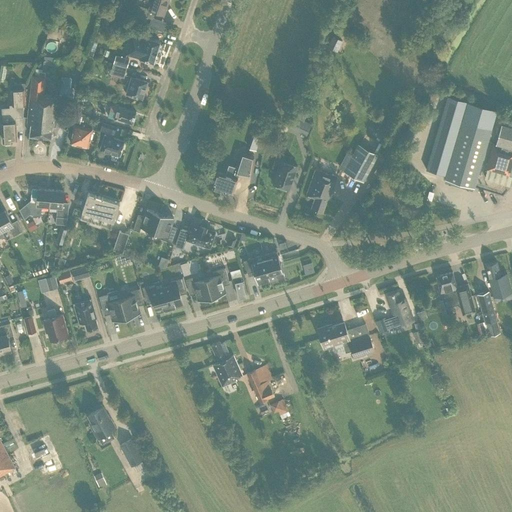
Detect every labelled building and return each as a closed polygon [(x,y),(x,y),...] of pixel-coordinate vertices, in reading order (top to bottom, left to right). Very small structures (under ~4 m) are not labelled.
[(168,0),(149,0),(152,1),(149,9),(138,5),(136,13),(153,19),(155,12),(164,15),(168,0)] [(334,35),(329,46),(338,50),(343,39),(334,35)] [(132,36),(130,42),(127,54),(141,58),(140,59),(154,63),(160,42),(147,38),(146,40),(132,36)] [(127,66),(129,59),(116,55),(114,62),(127,66)] [(124,77),(127,67),(114,63),(111,73),(124,77)] [(56,127),(59,98),(51,97),(52,95),(44,94),(46,77),(32,75),(27,124),(31,124),(30,135),(51,138),(52,127),(56,127)] [(142,98),(148,81),(131,76),(126,93),(142,98)] [(61,78),(60,97),(76,97),(76,88),(72,88),(73,78),(61,78)] [(23,104),(25,104),(24,89),(12,90),(12,105),(10,105),(10,108),(2,108),(3,123),(2,123),(3,141),(4,141),(6,143),(10,143),(12,141),(17,140),(16,122),(15,117),(23,117),(23,104)] [(446,100),(427,170),(447,175),(446,179),(475,188),(491,129),(495,114),(446,100)] [(133,123),(136,111),(126,108),(126,107),(119,105),(118,106),(111,104),(110,110),(117,112),(114,119),(124,122),(125,121),(133,123)] [(92,109),(80,105),(78,112),(90,116),(92,109)] [(493,144),(486,168),(511,175),(511,115),(504,114),(495,145),(493,144)] [(88,146),(92,128),(88,127),(91,118),(77,115),(75,120),(76,121),(76,124),(75,124),(70,142),(88,146)] [(117,126),(103,121),(100,132),(105,133),(100,149),(120,155),(125,141),(114,137),(117,126)] [(311,124),(305,121),(300,130),(307,133),(311,124)] [(358,143),(344,170),(364,181),(379,154),(358,143)] [(235,172),(231,171),(230,175),(218,171),(217,174),(212,173),(209,181),(214,183),(213,186),(214,187),(213,189),(220,191),(221,189),(222,189),(232,192),(239,174),(251,176),(254,157),(242,153),(235,172)] [(281,160),(273,183),(290,189),(298,165),(281,160)] [(329,199),(337,177),(315,169),(307,195),(315,198),(311,209),(322,213),(327,198),(329,199)] [(38,189),(33,188),(32,189),(31,200),(26,205),(30,210),(30,214),(41,215),(42,205),(50,206),(51,189),(38,188),(38,189)] [(50,206),(58,207),(58,202),(63,202),(64,191),(51,189),(50,206)] [(82,211),(83,211),(80,219),(90,222),(89,224),(100,227),(101,225),(111,228),(113,221),(114,221),(120,202),(88,192),(82,211)] [(69,203),(63,202),(58,202),(58,207),(57,216),(56,216),(56,223),(66,224),(66,217),(68,217),(69,203)] [(147,229),(154,232),(161,213),(147,208),(144,219),(138,216),(133,229),(145,233),(147,229)] [(0,213),(0,227),(2,231),(9,227),(13,236),(23,231),(17,220),(12,223),(5,210),(0,213)] [(161,213),(154,232),(162,234),(160,238),(172,243),(177,230),(170,228),(174,218),(161,213)] [(181,228),(175,246),(182,248),(184,242),(209,251),(216,232),(191,223),(189,231),(181,228)] [(122,252),(129,233),(119,230),(113,249),(122,252)] [(242,232),(240,239),(246,241),(248,234),(242,232)] [(265,259),(271,280),(279,278),(279,279),(285,277),(277,251),(271,253),(272,257),(265,259)] [(122,254),(124,263),(133,260),(132,258),(122,254)] [(256,257),(244,260),(248,273),(254,271),(258,284),(271,280),(265,259),(257,261),(256,257)] [(497,260),(485,263),(490,280),(489,280),(493,296),(511,291),(507,273),(501,275),(497,260)] [(31,267),(34,276),(48,271),(45,263),(31,267)] [(72,270),(75,280),(90,275),(87,266),(72,270)] [(207,278),(212,297),(226,293),(222,280),(228,278),(228,279),(229,279),(225,268),(213,271),(214,276),(207,278)] [(61,285),(72,281),(70,272),(58,276),(61,285)] [(453,272),(436,276),(441,292),(444,291),(449,307),(465,302),(468,313),(475,311),(468,284),(457,287),(453,272)] [(58,287),(55,275),(45,278),(49,290),(58,287)] [(195,288),(199,301),(212,297),(207,278),(194,281),(192,277),(186,279),(189,291),(189,290),(189,289),(195,288)] [(171,285),(164,288),(170,309),(183,305),(180,292),(186,290),(186,291),(183,278),(170,281),(171,285)] [(239,298),(246,297),(242,281),(235,282),(239,298)] [(170,309),(164,288),(157,290),(155,285),(150,287),(149,285),(142,287),(147,303),(147,301),(153,300),(157,313),(170,309)] [(121,298),(127,317),(140,313),(137,303),(143,301),(143,302),(144,302),(140,288),(127,292),(129,296),(121,298)] [(27,306),(23,290),(17,292),(22,307),(27,306)] [(476,294),(487,324),(490,334),(501,331),(497,320),(498,319),(489,290),(476,294)] [(398,315),(386,319),(389,329),(402,324),(404,330),(412,327),(410,322),(413,320),(408,306),(405,298),(401,299),(398,292),(388,295),(394,313),(397,312),(398,315)] [(96,318),(97,317),(91,298),(74,303),(79,322),(84,321),(87,329),(98,326),(96,318)] [(113,321),(127,317),(121,298),(108,302),(107,298),(100,300),(104,314),(104,313),(110,311),(113,321)] [(48,331),(50,340),(68,334),(62,314),(57,316),(55,308),(47,310),(49,318),(43,320),(47,332),(48,331)] [(24,318),(28,333),(36,331),(32,316),(24,318)] [(386,318),(376,322),(379,333),(389,330),(389,329),(386,319),(386,318)] [(348,339),(354,357),(375,350),(366,323),(346,329),(343,322),(327,327),(327,325),(318,328),(324,347),(348,339)] [(0,335),(0,353),(12,350),(8,336),(13,335),(10,323),(0,325),(0,327),(2,335),(0,335)] [(239,374),(241,373),(233,355),(230,357),(224,342),(221,343),(220,341),(211,344),(219,362),(213,364),(223,385),(240,377),(239,374)] [(261,367),(247,373),(253,388),(259,402),(274,396),(268,381),(261,367)] [(438,371),(431,374),(434,383),(442,380),(438,371)] [(278,410),(280,415),(289,411),(283,398),(270,404),(274,412),(278,410)] [(98,438),(116,428),(110,418),(109,418),(103,407),(88,415),(92,423),(90,424),(98,438)] [(143,459),(132,438),(120,444),(132,465),(134,464),(137,471),(145,467),(142,460),(143,459)] [(0,475),(15,468),(0,439),(0,475)] [(94,476),(99,487),(107,484),(102,472),(94,476)]
